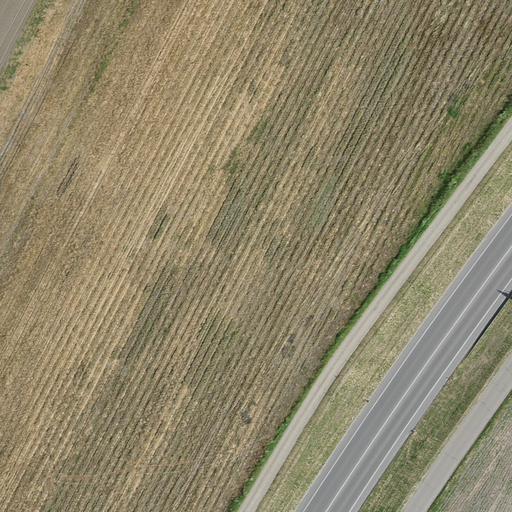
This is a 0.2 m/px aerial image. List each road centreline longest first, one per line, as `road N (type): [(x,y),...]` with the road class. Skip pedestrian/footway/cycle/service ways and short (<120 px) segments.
road 1 (track): [(244,511),(511,136)]
road 2 (trunk): [(511,246),(326,511)]
road 3 (track): [(412,511),(511,364)]
